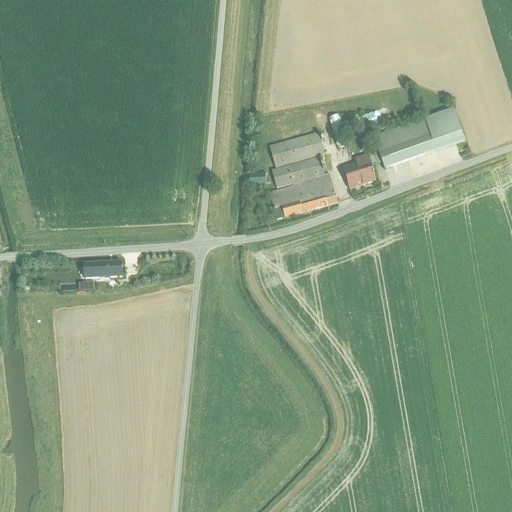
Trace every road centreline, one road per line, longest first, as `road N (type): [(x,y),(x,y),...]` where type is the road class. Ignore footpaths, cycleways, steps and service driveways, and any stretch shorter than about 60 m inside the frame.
road 1 (unclassified): [(201,245),(288,231),(511,148)]
road 2 (unclassified): [(201,245),(175,511)]
road 3 (unclassified): [(224,0),(201,245)]
road 4 (unclassified): [(0,256),(201,245)]
